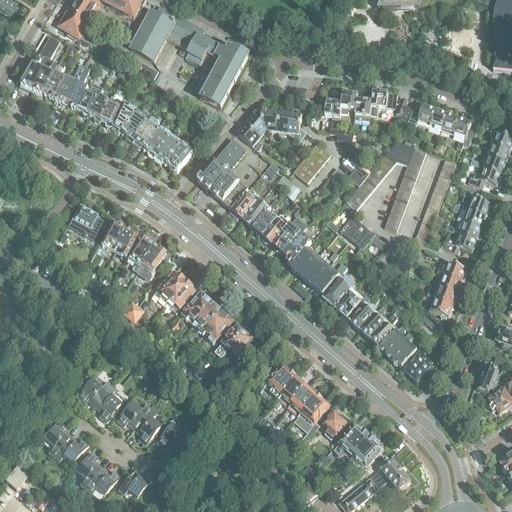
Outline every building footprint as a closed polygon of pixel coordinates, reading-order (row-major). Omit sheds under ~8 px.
[(0,0),(0,6),(9,13),(16,1),(14,0),(0,0)] [(79,42),(80,42),(82,38),(102,4),(134,23),(141,10),(143,11),(147,4),(140,0),(76,0),(59,30),(68,35),(75,39),(79,42)] [(381,0),(378,12),(420,11),(419,9),(451,8),(451,10),(459,10),(459,3),(458,0),(381,0)] [(458,0),(459,3),(492,15),(492,8),(469,0),(458,0)] [(511,0),(491,0),(492,8),(492,15),(493,73),(511,75),(511,0)] [(201,41),(205,34),(161,10),(157,17),(151,14),(130,53),(155,66),(168,43),(182,51),(181,53),(179,57),(186,61),(215,77),(201,102),(221,113),(249,61),(229,50),(229,51),(230,51),(228,56),(201,41)] [(82,38),(80,42),(90,47),(92,44),(82,38)] [(44,72),(50,62),(55,53),(60,45),(51,39),(46,47),(21,88),(34,94),(44,72)] [(77,49),(70,46),(66,53),(73,57),(77,49)] [(81,60),(89,63),(92,57),(84,53),(81,60)] [(60,67),(50,62),(44,72),(34,94),(45,99),(55,77),(60,67)] [(106,71),(109,65),(103,62),(101,68),(106,71)] [(159,74),(137,63),(134,69),(132,73),(153,85),(159,74)] [(65,69),(60,67),(55,77),(45,99),(56,104),(66,82),(60,80),(65,69)] [(66,82),(56,104),(63,107),(64,106),(68,108),(85,70),(80,68),(73,85),(66,82)] [(90,72),(85,70),(68,108),(72,110),(71,111),(79,114),(89,92),(82,89),(90,72)] [(114,82),(109,79),(105,87),(108,88),(110,90),(114,82)] [(89,92),(79,114),(90,120),(101,97),(89,91),(89,92)] [(373,94),(372,104),(371,110),(396,113),(397,97),(373,94)] [(356,114),(357,103),(358,98),(343,96),(342,106),(340,116),(348,117),(348,113),(356,114)] [(101,97),(90,120),(102,125),(113,102),(101,97)] [(406,108),(406,109),(408,103),(402,101),(396,116),(402,118),(406,108)] [(123,107),(113,102),(102,125),(113,130),(123,107)] [(124,106),(123,107),(113,130),(124,138),(139,117),(134,114),(137,110),(127,102),(124,106)] [(370,120),(371,110),(372,104),(357,103),(356,114),(355,123),(370,125),(370,120)] [(339,132),(340,116),(342,106),(326,104),(326,112),(321,111),(320,119),(332,121),(332,131),(330,131),(329,136),(337,137),(345,138),(345,132),(339,132)] [(186,108),(182,112),(190,118),(193,113),(186,108)] [(413,111),(406,109),(406,108),(402,118),(408,125),(408,124),(413,111)] [(422,114),(413,111),(408,124),(417,127),(418,124),(430,128),(436,113),(424,109),(422,114)] [(267,134),(259,113),(245,130),(260,142),(267,134)] [(280,116),(259,113),(267,134),(278,136),(280,116)] [(448,117),(436,113),(430,128),(442,133),(448,117)] [(142,120),(139,117),(124,138),(135,145),(152,121),(145,116),(142,120)] [(291,117),(280,116),(278,136),(279,140),(288,137),(291,117)] [(291,117),(288,137),(299,146),(307,136),(300,131),(302,119),(291,117)] [(459,122),(448,117),(442,133),(454,137),(459,122)] [(152,121),(135,145),(145,153),(162,133),(157,130),(159,126),(152,121)] [(471,126),(459,122),(454,137),(465,141),(469,132),(471,126)] [(201,126),(195,134),(205,142),(211,134),(201,126)] [(260,142),(245,130),(238,138),(253,151),(258,154),(259,154),(261,152),(260,152),(263,148),(263,145),(260,142)] [(465,141),(465,143),(471,146),(473,140),(475,141),(478,135),(469,132),(465,141)] [(162,133),(145,153),(156,160),(172,140),(162,133)] [(494,149),(510,155),(511,154),(511,153),(511,141),(494,135),(492,140),(496,142),(494,149)] [(182,143),(182,144),(184,145),(185,146),(191,138),(187,136),(182,143)] [(156,160),(166,168),(184,145),(182,144),(182,143),(174,137),(172,140),(156,160)] [(211,196),(228,177),(246,154),(233,143),(198,185),(211,196)] [(471,146),(465,143),(464,146),(460,144),(457,152),(462,153),(463,149),(469,151),(471,146)] [(355,152),(356,145),(352,145),(345,144),(344,150),(351,156),(355,152)] [(177,175),(193,156),(183,148),(185,146),(184,145),(166,168),(177,175)] [(410,163),(412,157),(414,152),(396,146),(386,159),(394,166),(395,165),(407,169),(408,169),(410,163)] [(317,147),(312,153),(326,164),(331,158),(317,147)] [(510,155),(494,149),(489,160),(506,167),(510,155)] [(424,161),(427,155),(414,152),(412,157),(424,161)] [(312,153),(308,158),(322,170),(326,164),(312,153)] [(360,162),(352,155),(344,164),(347,166),(346,168),(351,173),(353,171),(351,169),(353,166),(356,167),(360,162)] [(422,167),(424,161),(412,157),(410,163),(422,167)] [(308,158),(303,164),(317,175),(322,170),(308,158)] [(394,166),(386,159),(382,164),(391,172),(395,167),(394,166)] [(489,160),(485,172),(502,178),(506,167),(489,160)] [(454,172),(456,167),(456,166),(445,162),(443,168),(454,172)] [(480,165),(472,162),(470,167),(478,170),(480,165)] [(420,173),(422,167),(410,163),(408,169),(420,173)] [(303,164),(299,170),(312,181),(317,175),(303,164)] [(391,172),(382,164),(378,168),(387,176),(391,172)] [(366,182),(370,178),(374,173),(375,172),(367,166),(362,172),(360,170),(350,182),(359,190),(362,187),(366,182)] [(387,176),(378,168),(375,172),(374,173),(383,181),(387,176)] [(454,172),(443,168),(441,173),(452,177),(454,172)] [(418,178),(420,173),(408,169),(407,169),(406,174),(418,178)] [(312,181),(299,170),(294,175),(308,187),(312,181)] [(269,171),(266,175),(271,180),(275,175),(269,171)] [(348,181),(338,172),(333,178),(343,187),(348,181)] [(502,178),(485,172),(481,183),(471,180),(469,187),(483,192),(485,186),(497,191),(499,185),(500,185),(502,180),(501,179),(502,178)] [(383,181),(374,173),(370,178),(379,186),(383,181)] [(450,182),(452,177),(441,173),(439,178),(450,182)] [(416,184),(418,178),(406,174),(403,180),(416,184)] [(249,194),(228,177),(211,196),(232,214),(249,194)] [(379,186),(370,178),(366,182),(376,191),(379,186)] [(448,188),(450,182),(439,178),(437,183),(448,188)] [(287,193),(289,192),(293,186),(284,179),(278,186),(287,193)] [(416,184),(403,180),(401,186),(414,190),(416,184)] [(376,191),(366,182),(362,187),(372,195),(376,191)] [(446,193),(448,188),(437,183),(435,189),(446,193)] [(293,186),(289,192),(298,200),(302,194),(293,186)] [(412,195),(414,190),(401,186),(399,191),(412,195)] [(372,195),(362,187),(359,190),(358,192),(368,200),(372,195)] [(446,193),(435,189),(433,194),(444,198),(446,193)] [(409,201),(412,195),(399,191),(397,197),(409,201)] [(368,200),(358,192),(354,196),(364,205),(368,200)] [(467,214),(485,220),(486,220),(487,220),(489,215),(488,214),(490,209),(478,204),(481,198),(466,192),(464,199),(471,202),(467,214)] [(260,203),(249,194),(232,214),(243,223),(260,203)] [(442,203),(444,198),(433,194),(431,199),(442,203)] [(364,205),(354,196),(350,201),(360,209),(364,205)] [(409,201),(397,197),(395,203),(407,207),(409,201)] [(440,209),(442,203),(431,199),(429,204),(440,209)] [(360,209),(350,201),(346,206),(356,214),(360,209)] [(405,213),(407,207),(395,203),(393,208),(405,213)] [(254,232),(269,215),(271,212),(261,204),(244,224),(254,232)] [(440,209),(429,204),(427,210),(439,214),(440,209)] [(81,208),(69,230),(86,238),(85,239),(88,240),(94,243),(104,225),(97,221),(99,218),(81,208)] [(403,218),(405,213),(393,208),(391,214),(403,218)] [(437,219),(439,214),(427,210),(425,215),(437,219)] [(294,219),(297,221),(302,214),(300,212),(298,212),(294,217),(294,219)] [(403,218),(391,214),(389,220),(401,224),(403,218)] [(485,220),(467,214),(463,225),(464,226),(481,232),(485,220)] [(278,223),(269,215),(254,232),(257,234),(257,238),(260,240),(263,240),(278,223)] [(435,224),(437,219),(425,215),(423,220),(435,224)] [(273,249),(291,228),(281,219),(263,240),(264,241),(264,242),(264,245),(267,247),(270,247),(271,246),(273,249)] [(353,219),(349,224),(340,235),(362,254),(371,244),(375,239),(375,238),(354,220),(353,219)] [(399,230),(401,224),(389,220),(386,225),(399,230)] [(435,224),(423,220),(421,226),(433,230),(435,224)] [(297,221),(291,228),(273,249),(274,249),(274,250),(274,251),(274,252),(275,253),(276,253),(276,254),(277,254),(278,254),(279,254),(280,254),(284,258),(303,235),(307,230),(297,221)] [(397,236),(399,230),(386,225),(384,231),(397,236)] [(431,235),(433,230),(421,226),(419,231),(431,235)] [(481,232),(464,226),(461,233),(448,228),(446,233),(458,237),(477,244),(481,232)] [(114,255),(126,233),(114,227),(102,249),(114,255)] [(429,240),(431,235),(419,231),(418,236),(429,240)] [(64,246),(71,234),(68,232),(61,244),(64,246)] [(139,240),(126,233),(114,255),(122,259),(121,261),(126,264),(139,240)] [(314,244),(303,235),(284,258),(288,261),(288,265),(287,266),(292,270),(307,252),(308,251),(314,244)] [(426,246),(429,240),(418,236),(415,242),(426,246)] [(477,244),(458,237),(456,243),(454,243),(452,248),(447,246),(445,251),(444,252),(444,253),(458,258),(460,252),(472,256),(474,251),(475,251),(477,246),(476,245),(477,244)] [(383,246),(375,239),(371,244),(379,251),(383,246)] [(136,252),(128,265),(135,269),(133,273),(138,276),(153,252),(154,251),(150,248),(150,245),(145,242),(143,243),(136,252)] [(383,255),(389,248),(384,245),(383,246),(379,251),(383,255)] [(380,269),(395,252),(390,247),(389,248),(385,252),(383,255),(375,264),(380,269)] [(72,257),(65,253),(66,251),(59,248),(56,254),(63,257),(62,259),(69,263),(72,257)] [(153,252),(138,276),(150,284),(161,267),(163,268),(167,267),(170,261),(170,259),(168,258),(166,258),(157,252),(154,251),(153,252)] [(307,252),(292,270),(291,271),(301,280),(319,260),(308,251),(307,252)] [(385,273),(400,256),(395,252),(380,269),(385,273)] [(418,256),(411,253),(406,266),(413,268),(418,256)] [(333,265),(339,258),(335,255),(330,261),(333,265)] [(405,260),(400,256),(385,273),(390,277),(405,260)] [(319,260),(301,280),(323,299),(340,279),(341,280),(348,272),(342,267),(336,275),(319,260)] [(463,285),(465,280),(464,280),(466,274),(442,265),(437,277),(443,279),(462,286),(462,284),(463,285)] [(399,270),(397,269),(396,274),(406,278),(408,274),(399,270)] [(406,279),(395,275),(391,281),(399,284),(400,282),(404,284),(406,279)] [(165,308),(169,303),(186,285),(185,284),(184,282),(182,280),(180,280),(179,279),(177,280),(174,277),(157,295),(153,300),(157,303),(159,302),(165,308)] [(335,313),(351,293),(356,287),(346,278),(324,303),(335,313)] [(462,286),(443,279),(439,291),(457,298),(458,296),(459,296),(461,292),(460,291),(462,286)] [(94,281),(89,288),(94,291),(98,284),(94,281)] [(100,284),(96,291),(102,294),(104,290),(106,287),(100,284)] [(184,309),(190,302),(195,297),(191,293),(193,292),(193,291),(192,290),(191,288),(189,286),(187,286),(186,285),(169,303),(175,309),(171,314),(175,318),(180,313),(184,309)] [(429,300),(434,302),(453,310),(454,308),(456,303),(455,303),(457,298),(439,291),(433,289),(432,292),(430,291),(427,299),(429,300)] [(108,298),(120,304),(123,299),(113,291),(111,295),(108,298)] [(365,304),(351,293),(335,313),(347,323),(350,326),(350,325),(365,309),(362,306),(365,304)] [(193,329),(212,308),(211,307),(210,305),(208,303),(206,302),(201,298),(182,320),(193,329)] [(360,334),(377,316),(370,310),(377,302),(374,299),(365,309),(350,325),(360,334)] [(193,305),(190,302),(184,309),(187,312),(193,305)] [(453,310),(434,302),(430,314),(442,319),(441,321),(446,323),(447,321),(448,322),(449,320),(450,320),(452,315),(451,315),(453,310)] [(129,321),(138,310),(132,306),(124,317),(129,321)] [(212,308),(193,329),(203,339),(222,317),(218,313),(217,311),(215,309),(213,309),(212,308)] [(143,315),(138,310),(129,321),(131,323),(135,326),(143,315)] [(439,332),(418,312),(415,316),(435,335),(439,332)] [(370,343),(389,322),(383,317),(379,313),(377,316),(360,334),(370,343)] [(389,322),(370,343),(380,352),(381,352),(396,336),(398,334),(392,328),(402,317),(398,313),(389,322)] [(223,318),(222,317),(203,339),(213,348),(232,326),(228,323),(227,320),(225,318),(223,318)] [(177,336),(183,328),(178,324),(172,332),(177,336)] [(246,339),(238,331),(215,356),(221,362),(226,357),(225,356),(227,354),(240,366),(248,356),(245,353),(253,345),(252,344),(251,342),(248,339),(246,339)] [(405,343),(400,339),(404,335),(400,331),(398,334),(396,336),(381,352),(402,372),(417,355),(409,347),(414,342),(409,338),(405,343)] [(511,336),(502,332),(497,344),(505,347),(503,351),(510,354),(511,350),(511,336)] [(148,342),(141,336),(137,340),(144,346),(148,342)] [(420,359),(406,375),(417,385),(419,386),(425,380),(423,378),(432,369),(425,363),(427,361),(437,356),(433,349),(420,359)] [(504,369),(511,363),(497,358),(494,366),(504,369)] [(158,370),(153,365),(144,375),(150,380),(158,370)] [(194,378),(200,383),(207,375),(201,370),(194,378)] [(497,379),(498,381),(500,378),(498,377),(498,375),(487,370),(479,393),(488,396),(497,379)] [(279,403),(298,381),(292,377),(289,377),(283,371),(265,391),(279,403)] [(106,387),(96,379),(78,401),(85,407),(88,404),(95,410),(112,389),(107,385),(106,387)] [(176,383),(181,388),(185,383),(181,379),(176,383)] [(506,393),(498,381),(497,379),(488,396),(492,402),(488,404),(498,419),(511,409),(511,404),(505,394),(506,393)] [(307,390),(298,381),(279,403),(282,406),(288,412),(307,390)] [(118,394),(112,389),(95,410),(103,417),(100,420),(107,426),(122,407),(113,400),(118,394)] [(307,390),(288,412),(298,420),(317,398),(307,390)] [(317,398),(298,420),(312,432),(316,427),(329,412),(322,406),(323,403),(317,398)] [(277,412),(282,406),(279,403),(274,409),(277,412)] [(135,433),(152,413),(146,408),(142,414),(133,406),(117,424),(124,430),(127,427),(135,433)] [(152,413),(135,433),(142,439),(139,443),(146,448),(161,430),(153,422),(157,417),(152,413)] [(335,416),(323,429),(328,434),(326,436),(333,443),(340,435),(348,427),(335,416)] [(265,439),(272,431),(273,429),(265,422),(257,432),(265,439)] [(53,460),(71,439),(64,433),(66,430),(59,424),(49,436),(45,433),(41,438),(45,441),(44,443),(53,451),(49,456),(53,460)] [(203,425),(198,432),(202,435),(207,428),(203,425)] [(247,439),(253,432),(246,426),(240,433),(247,439)] [(173,427),(157,446),(164,452),(167,448),(175,454),(192,434),(187,430),(182,435),(173,427)] [(319,430),(316,427),(312,432),(308,436),(311,439),(319,430)] [(345,440),(352,431),(351,431),(348,427),(340,435),(345,440)] [(280,438),(272,431),(265,439),(273,446),(280,438)] [(339,450),(334,455),(341,461),(344,458),(350,464),(370,442),(369,441),(369,440),(368,440),(368,439),(367,438),(366,437),(365,437),(364,437),(363,436),(361,438),(359,436),(360,435),(355,431),(339,450)] [(71,439),(53,460),(59,464),(63,459),(73,467),(88,448),(81,443),(78,446),(71,439)] [(350,464),(346,468),(355,476),(361,470),(365,474),(382,455),(377,451),(377,452),(375,451),(377,448),(376,447),(375,446),(374,445),(373,444),(372,443),(371,443),(370,442),(350,464)] [(313,448),(308,443),(302,451),(306,455),(313,448)] [(278,453),(269,445),(264,451),(273,459),(278,453)] [(273,459),(264,451),(259,456),(268,464),(273,459)] [(85,491),(103,471),(95,465),(98,462),(91,456),(76,475),(84,482),(80,487),(85,491)] [(509,478),(511,476),(511,459),(501,468),(504,473),(504,474),(506,477),(508,477),(509,478)] [(377,490),(381,487),(382,489),(389,484),(399,495),(411,485),(393,463),(371,482),(370,482),(339,507),(343,511),(354,511),(379,492),(377,490)] [(16,493),(26,482),(28,478),(17,469),(5,483),(16,493)] [(309,481),(315,473),(309,469),(303,476),(309,481)] [(111,478),(103,471),(85,491),(91,496),(95,491),(104,499),(120,480),(113,474),(111,478)] [(135,472),(119,492),(124,497),(128,492),(137,499),(153,481),(146,476),(144,479),(135,472)] [(319,499),(312,491),(308,487),(296,497),(306,509),(319,499)] [(316,487),(312,491),(319,499),(323,495),(316,487)] [(170,504),(165,500),(160,506),(165,510),(170,504)]
